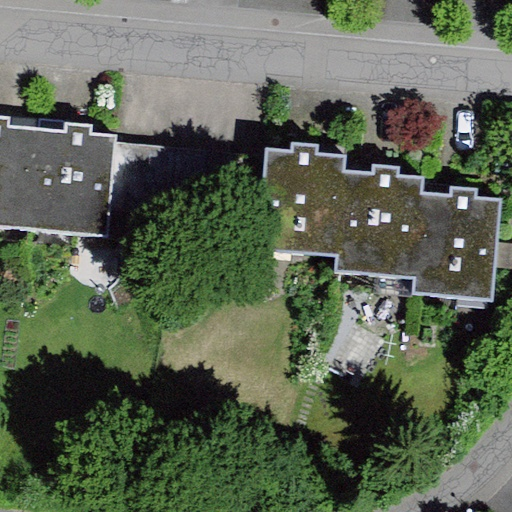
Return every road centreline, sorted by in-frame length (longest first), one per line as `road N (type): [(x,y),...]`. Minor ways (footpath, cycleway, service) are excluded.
road 1 (residential): [(216,52),(486,75)]
road 2 (residential): [(0,32),(216,52)]
